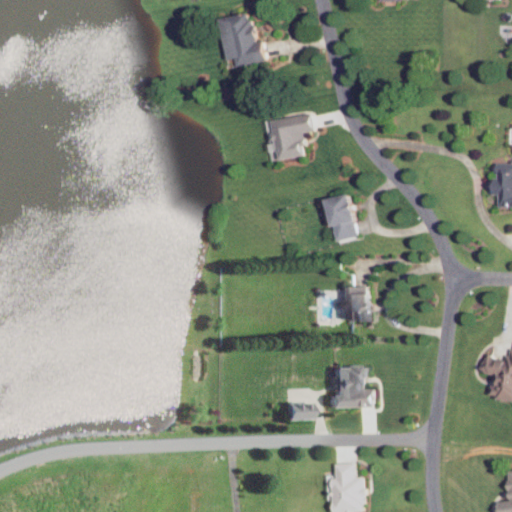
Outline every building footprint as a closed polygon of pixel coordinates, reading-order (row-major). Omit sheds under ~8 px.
[(233,58),(241,57),(242,64),(272,59),(269,38),(260,39),(256,11),(227,15),(233,58)] [(282,159),(310,154),(306,131),(318,129),(315,111),(275,117),(282,159)] [(502,206),(511,205),(511,160),(498,161),(498,194),(502,194),(502,206)] [(363,235),(355,193),(333,197),(341,239),(363,235)] [(376,320),(376,286),(353,287),(353,320),(376,320)] [(511,351),(508,359),(500,358),(491,353),(483,367),(493,373),(502,374),(495,386),(494,392),(503,397),(511,398),(511,351)] [(338,365),(339,394),(332,394),(333,406),(379,405),(378,388),(369,388),(369,364),(338,365)] [(289,418),(316,419),(317,403),(289,402),(289,418)] [(341,511),(370,511),(368,475),(360,476),(359,462),(339,462),(340,475),(329,476),(330,494),(338,494),(338,511),(341,511)] [(511,511),(511,469),(511,470),(511,473),(511,499),(502,501),(503,511),(509,511),(511,511)]
